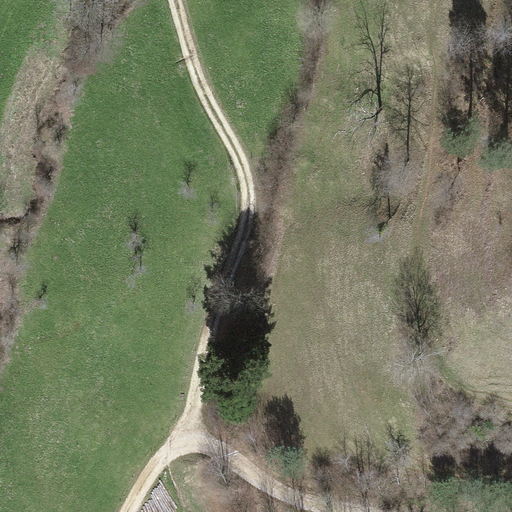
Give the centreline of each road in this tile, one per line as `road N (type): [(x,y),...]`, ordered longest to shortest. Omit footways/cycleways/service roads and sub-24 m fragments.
road 1 (track): [(191,438),(194,399),(248,210),(243,171),(193,68),(174,0)]
road 2 (track): [(511,405),(451,388),(429,360),(410,289),(413,223)]
road 3 (track): [(191,438),(285,493),(373,511)]
